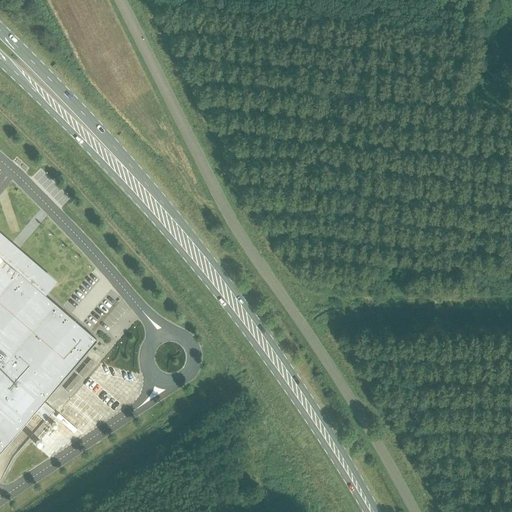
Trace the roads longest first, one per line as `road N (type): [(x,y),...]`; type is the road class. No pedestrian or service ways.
road 1 (unclassified): [(412,511),(368,427),(227,211),(121,0)]
road 2 (primary): [(99,144),(268,350),(368,511)]
road 3 (primary): [(99,144),(66,97),(0,31)]
road 4 (primary): [(0,60),(99,144)]
